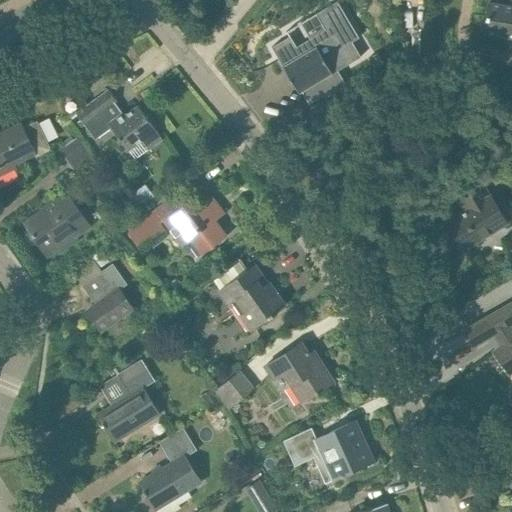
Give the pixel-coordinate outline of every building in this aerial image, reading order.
[(291,33),(272,45),(300,88),(303,87),(339,66),(364,52),(354,36),(360,33),(339,0),(334,0),(319,9),(329,26),(297,44),(291,33)] [(489,2),(484,32),(503,36),(511,36),(511,0),(509,0),(508,5),(489,2)] [(148,149),(162,138),(138,105),(125,114),(116,102),(117,101),(109,89),(76,113),(95,138),(112,126),(128,150),(142,140),(148,149)] [(36,157),(52,150),(37,120),(23,127),(20,122),(0,132),(0,174),(15,167),(13,163),(34,153),(36,157)] [(425,143),(437,161),(470,139),(462,128),(451,135),(447,128),(425,143)] [(71,165),(91,151),(79,136),(59,149),(71,165)] [(91,151),(71,165),(77,175),(97,161),(91,151)] [(462,249),(479,239),(507,221),(475,168),(466,174),(449,185),(465,211),(445,223),(462,249)] [(141,187),(130,196),(140,210),(152,201),(141,187)] [(24,220),(23,221),(29,229),(27,232),(26,236),(27,239),(30,242),(34,243),(38,242),(48,256),(85,231),(79,222),(85,218),(66,192),(25,221),(24,220)] [(201,255),(211,247),(227,235),(216,220),(225,213),(211,195),(195,207),(189,212),(183,204),(177,208),(169,199),(148,215),(148,216),(127,232),(140,249),(166,229),(161,222),(163,220),(182,246),(190,240),(201,255)] [(90,254),(94,259),(99,266),(108,260),(99,248),(90,254)] [(128,284),(124,279),(113,263),(83,285),(92,298),(94,296),(98,302),(86,311),(101,331),(134,309),(121,289),(128,284)] [(248,270),(217,291),(228,306),(232,303),(250,329),(268,316),(270,318),(273,315),(272,314),(286,304),(270,282),(268,283),(255,265),(248,270)] [(511,299),(500,307),(464,329),(474,346),(492,336),(497,333),(505,342),(500,346),(493,351),(510,374),(511,373),(511,372),(511,299)] [(300,402),(333,381),(316,354),(309,358),(307,355),(310,353),(308,350),(307,351),(301,342),(264,366),(274,381),(282,374),(300,402)] [(160,414),(144,387),(155,381),(142,359),(118,374),(130,394),(98,414),(103,422),(101,423),(104,427),(105,426),(115,441),(160,414)] [(229,409),(254,389),(241,371),(216,392),(229,409)] [(211,388),(200,396),(207,407),(219,400),(211,388)] [(326,482),(372,461),(364,443),(360,445),(356,437),(360,435),(354,422),(317,438),(312,427),(284,440),(295,465),(314,456),(326,482)] [(201,483),(186,457),(197,450),(183,427),(160,442),(172,462),(140,482),(145,490),(143,491),(145,495),(147,494),(156,509),(201,483)] [(240,466),(247,478),(259,471),(252,459),(240,466)] [(269,511),(276,508),(259,479),(245,488),(259,511),(269,511)] [(388,511),(386,504),(388,503),(388,502),(354,511),(388,511)]
